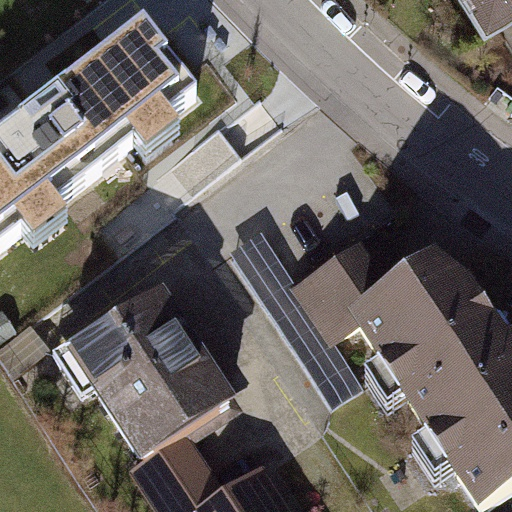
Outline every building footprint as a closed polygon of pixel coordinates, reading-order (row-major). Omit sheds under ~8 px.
[(511,0),(471,0),(486,24),(511,7),(511,0)] [(0,250),(195,99),(143,33),(0,143),(0,250)] [(384,236),(301,292),(335,344),(357,330),(419,288),(384,236)] [(419,288),(357,330),(477,511),(495,511),(511,501),(511,343),(473,290),(447,270),(419,288)] [(52,375),(132,511),(159,511),(208,484),(189,453),(225,432),(156,314),(52,375)] [(224,511),(208,484),(159,511),(277,511),(263,488),(224,511)]
